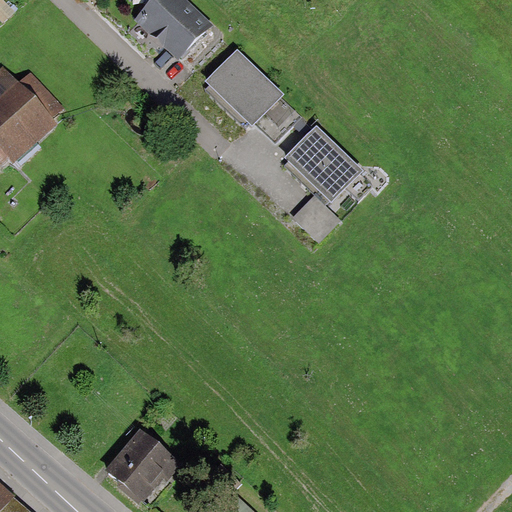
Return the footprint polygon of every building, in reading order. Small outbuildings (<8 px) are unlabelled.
[(0,0),(0,9),(9,0),(0,0)] [(168,0),(140,28),(180,68),(211,37),(174,0),(168,0)] [(237,56),(208,84),(253,130),(282,101),(237,56)] [(0,182),(50,137),(23,108),(0,128),(0,182)] [(279,146),(294,159),(287,167),(333,208),(363,174),(302,120),(279,146)] [(332,226),(314,210),(299,227),(317,243),(332,226)] [(129,490),(149,509),(172,484),(166,478),(178,465),(157,444),(152,450),(137,436),(106,469),(121,483),(116,487),(125,495),(129,490)] [(202,511),(254,511),(234,491),(242,483),(221,462),(210,473),(226,488),(202,511)] [(0,505),(9,496),(0,487),(0,505)] [(27,511),(9,496),(0,505),(0,511),(27,511)]
